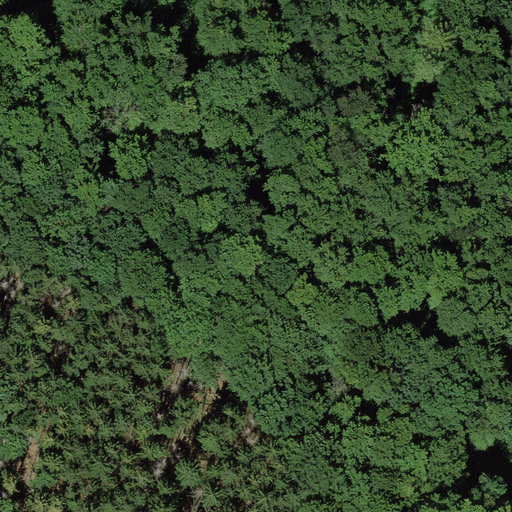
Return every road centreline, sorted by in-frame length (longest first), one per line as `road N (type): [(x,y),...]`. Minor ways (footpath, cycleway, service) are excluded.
road 1 (track): [(191,348),(511,457)]
road 2 (track): [(191,348),(0,242)]
